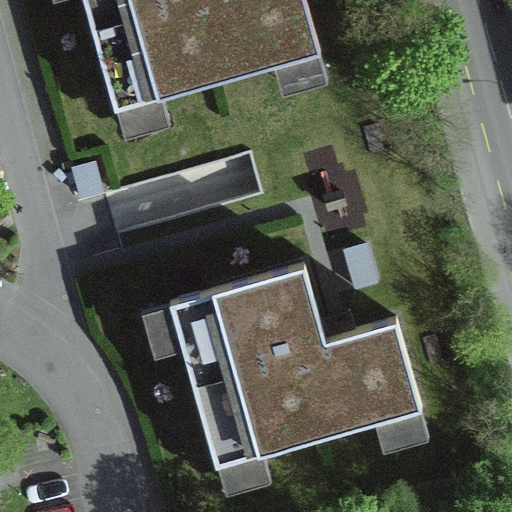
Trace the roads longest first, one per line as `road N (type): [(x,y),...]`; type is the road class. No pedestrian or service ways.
road 1 (residential): [(0,107),(49,274),(46,351)]
road 2 (residential): [(46,351),(98,439),(115,511)]
road 3 (secondary): [(475,0),(511,129)]
